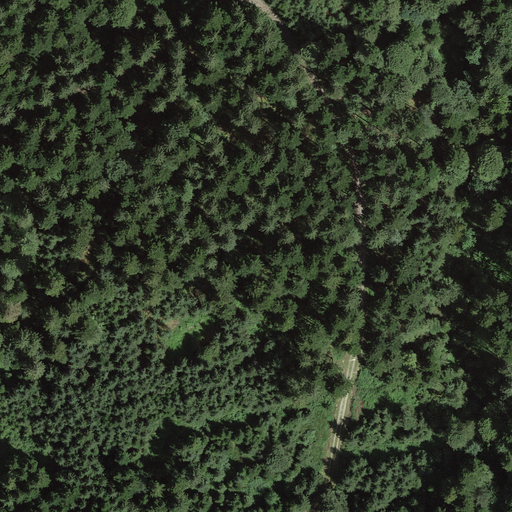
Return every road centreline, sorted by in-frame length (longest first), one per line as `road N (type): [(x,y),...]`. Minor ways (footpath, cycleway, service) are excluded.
road 1 (track): [(324,511),(365,284),(362,183),(342,120),(275,17),(248,0)]
road 2 (track): [(218,0),(195,11),(143,62),(0,115)]
